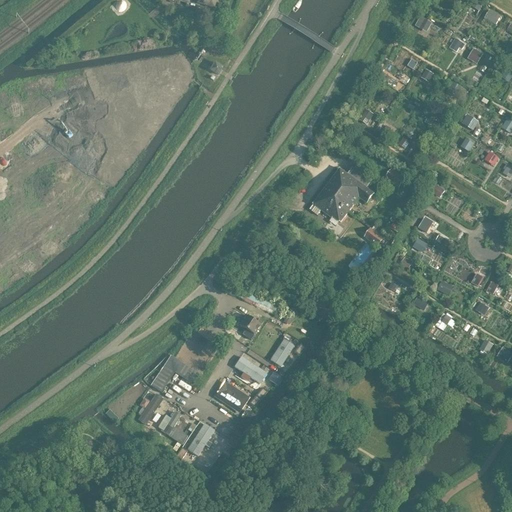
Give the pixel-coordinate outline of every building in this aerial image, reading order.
[(502,15),(492,9),(488,15),(499,21),(502,15)] [(426,14),(422,23),(429,26),(433,17),(426,14)] [(448,28),(445,34),(450,37),(454,31),(448,28)] [(479,56),(484,49),(477,43),(471,50),(479,56)] [(223,67),(215,62),(210,70),(218,75),(223,67)] [(511,78),(511,71),(505,68),(501,74),(511,80),(511,78)] [(462,85),(453,81),(450,89),(459,93),(462,85)] [(378,115),(370,110),(365,119),(373,124),(378,115)] [(500,158),(491,152),(485,162),(495,167),(500,158)] [(503,170),(510,175),(511,171),(511,160),(510,159),(503,170)] [(366,188),(372,180),(354,166),(348,174),(340,168),(313,204),(316,206),(312,211),(318,215),(322,210),(332,218),(333,217),(341,222),(359,197),(367,203),(374,194),(366,188)] [(392,170),(386,178),(399,188),(405,180),(392,170)] [(394,224),(392,229),(398,232),(401,228),(394,224)] [(371,229),(365,237),(378,247),(384,239),(371,229)] [(436,248),(423,239),(419,246),(431,254),(436,248)] [(247,290),(233,283),(228,293),(242,300),(247,290)] [(247,290),(243,300),(275,316),(280,306),(247,290)] [(427,300),(418,296),(414,303),(423,308),(427,300)] [(246,315),(239,325),(247,330),(243,335),(252,340),(264,321),(260,319),(257,323),(246,315)] [(295,348),(285,342),(272,363),(283,369),(295,348)] [(306,348),(301,344),(295,352),(299,356),(306,348)] [(509,363),(511,358),(511,350),(505,347),(499,358),(509,363)] [(198,374),(172,356),(151,386),(161,393),(175,373),(191,384),(198,374)] [(243,358),(237,367),(250,376),(248,378),(255,383),(257,380),(264,384),(270,377),(243,358)] [(284,378),(274,372),(269,379),(279,386),(284,378)] [(252,398),(228,382),(220,395),(244,410),(252,398)] [(263,388),(256,396),(261,400),(268,392),(263,388)] [(157,394),(139,420),(148,426),(165,399),(157,394)] [(261,400),(256,396),(250,404),(254,407),(261,400)] [(168,418),(160,430),(183,447),(189,438),(176,429),(183,418),(177,414),(173,419),(168,418)] [(250,427),(241,420),(236,426),(246,433),(250,427)] [(195,456),(212,429),(202,423),(185,450),(195,456)] [(153,432),(145,427),(141,432),(150,437),(153,432)] [(244,436),(234,429),(230,436),(240,443),(244,436)] [(161,437),(153,432),(150,437),(158,442),(161,437)] [(187,452),(182,448),(177,457),(182,460),(187,452)]
